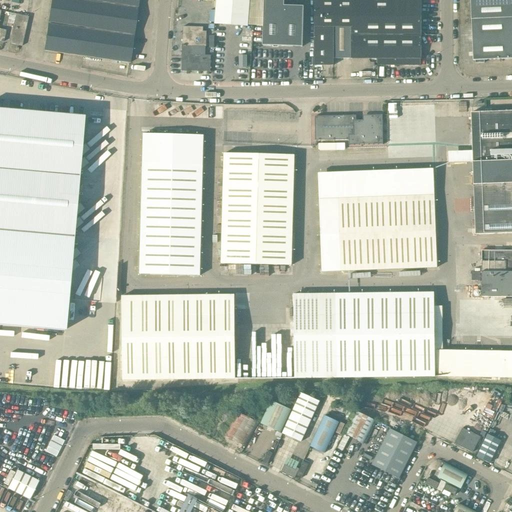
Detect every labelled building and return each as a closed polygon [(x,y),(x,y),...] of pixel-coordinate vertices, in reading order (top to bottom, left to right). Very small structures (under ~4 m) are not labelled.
[(137,8),(82,0),(51,0),(48,23),(133,35),(137,8)] [(216,0),(215,23),(247,26),(249,0),(216,0)] [(263,0),(262,46),(302,47),(303,7),(284,6),(284,0),(263,0)] [(314,0),(314,27),(314,66),(333,66),(333,59),(351,59),(377,59),(377,66),(420,65),(420,59),(421,59),(421,0),(314,0)] [(511,0),(470,0),(473,61),(477,61),(477,63),(476,63),(476,64),(484,63),(484,60),(511,58),(511,0)] [(9,43),(22,46),(28,17),(16,14),(9,43)] [(133,35),(48,23),(44,51),(129,63),(133,35)] [(193,46),(206,47),(206,32),(203,31),(203,27),(183,27),(182,46),(182,63),(187,63),(186,71),(190,72),(190,71),(210,72),(210,56),(193,55),(193,46)] [(239,60),(239,68),(247,68),(247,60),(247,55),(239,56),(239,60)] [(407,127),(406,102),(388,103),(388,128),(407,127)] [(79,162),(79,158),(88,151),(83,146),(80,148),(83,116),(0,109),(0,169),(78,176),(78,172),(86,165),(82,159),(79,162)] [(475,212),(476,234),(511,232),(511,110),(471,112),(474,198),(471,198),(472,212),(475,212)] [(315,116),(315,140),(349,140),(349,145),(382,144),(382,115),(363,115),(363,120),(356,120),(356,115),(315,116)] [(143,133),(139,274),(200,275),(204,135),(143,133)] [(294,155),(224,153),(221,263),(291,265),(294,155)] [(77,219),(74,221),(74,218),(82,211),(78,205),(75,208),(78,176),(0,169),(0,229),(73,236),(73,231),(81,225),(77,219)] [(434,195),(338,199),(340,271),(437,267),(434,195)] [(0,324),(65,331),(69,275),(77,268),(73,262),(70,265),(71,261),(79,255),(74,249),(71,251),(73,236),(0,229),(0,324)] [(511,250),(482,251),(481,297),(511,296),(511,271),(505,272),(505,261),(511,261),(511,250)] [(472,272),(472,281),(480,281),(480,272),(472,272)] [(433,293),(293,294),(294,377),(434,376),(449,374),(511,376),(511,351),(434,349),(433,293)] [(122,296),(122,380),(235,378),(234,295),(122,296)] [(235,378),(292,378),(292,355),(290,360),(281,356),(283,353),(278,353),(278,356),(275,360),(271,358),(271,321),(261,321),(260,348),(259,351),(255,350),(255,334),(252,341),(243,341),(254,346),(246,360),(246,364),(238,364),(235,371),(235,378)] [(301,393),(284,433),(303,441),(320,401),(301,393)] [(281,431),(291,410),(272,401),(262,422),(281,431)] [(488,403),(483,411),(492,417),(497,409),(488,403)] [(344,435),(364,444),(376,421),(357,411),(344,435)] [(225,436),(244,447),(258,423),(238,412),(225,436)] [(324,416),(310,446),(324,453),(339,423),(324,416)] [(463,428),(455,443),(472,452),(480,437),(463,428)] [(390,429),(372,465),(398,478),(415,442),(390,429)] [(487,434),(476,457),(489,463),(500,440),(487,434)] [(45,451),(56,457),(64,441),(53,435),(45,451)] [(349,438),(344,435),(337,448),(343,451),(349,438)] [(263,462),(268,464),(273,453),(268,451),(263,462)] [(302,478),(308,464),(303,462),(297,475),(302,478)] [(446,463),(439,477),(462,488),(469,475),(446,463)] [(284,465),(281,472),(294,478),(299,469),(296,468),(295,470),(284,465)] [(16,469),(7,487),(29,499),(38,481),(16,469)] [(436,489),(439,483),(428,478),(425,483),(436,489)] [(442,492),(446,483),(441,480),(437,489),(442,492)] [(449,487),(449,490),(446,489),(445,494),(453,497),(456,489),(449,487)]
